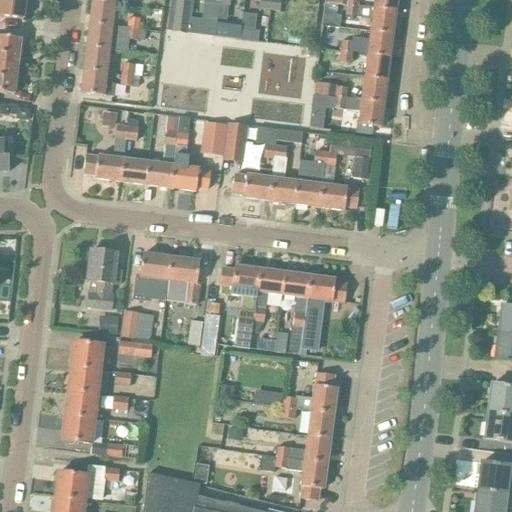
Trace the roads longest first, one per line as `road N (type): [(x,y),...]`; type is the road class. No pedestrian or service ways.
road 1 (residential): [(383,255),(76,220),(50,189),(66,0)]
road 2 (residential): [(8,511),(48,228),(26,210),(0,210)]
road 3 (residential): [(437,262),(460,0)]
road 4 (residential): [(349,511),(383,255)]
road 5 (residential): [(410,511),(437,262)]
